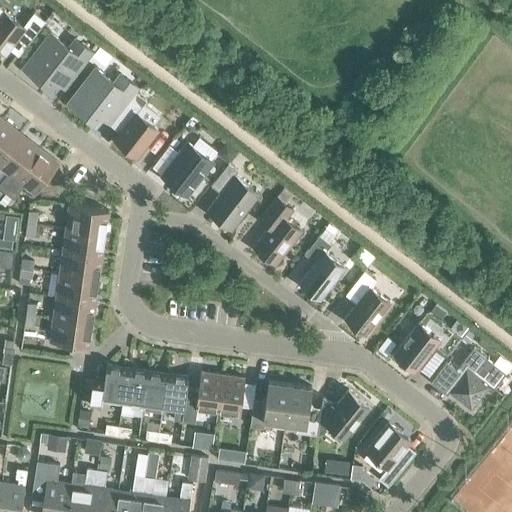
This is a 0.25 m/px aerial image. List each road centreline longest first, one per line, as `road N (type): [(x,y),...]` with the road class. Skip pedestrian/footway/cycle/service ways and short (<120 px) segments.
road 1 (residential): [(396,511),(441,457),(444,432),(436,420),(363,359),(142,321),(127,293),(141,190),(0,79)]
road 2 (unknown): [(511,348),(73,0)]
